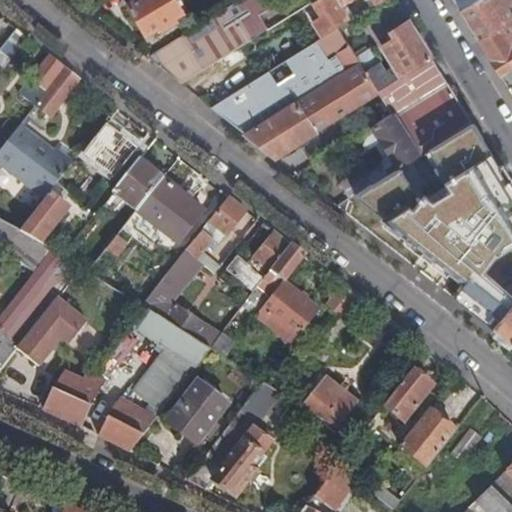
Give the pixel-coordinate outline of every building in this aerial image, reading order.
[(123,0),(146,36),(183,13),(175,0),(123,0)] [(258,15),(248,0),(242,0),(152,57),(183,82),(268,29),(258,15)] [(266,0),(248,0),(258,15),(271,7),(266,0)] [(363,0),(368,7),(379,0),(314,0),(311,2),(320,15),(312,21),(322,37),(338,26),(350,19),(342,5),(349,0),(363,0)] [(480,0),(451,0),(460,13),(480,0)] [(500,77),(511,69),(511,0),(480,0),(460,13),(500,77)] [(402,75),(431,57),(407,19),(389,31),(392,37),(382,43),(402,75)] [(322,37),(308,45),(319,63),(348,43),(338,26),(322,37)] [(13,58),(30,38),(19,29),(3,49),(13,58)] [(212,105),(275,156),(350,109),(363,101),(377,122),(392,112),(378,90),(354,53),(348,43),(319,63),(308,45),(212,105)] [(354,53),(378,90),(392,82),(368,45),(354,53)] [(3,49),(0,52),(0,63),(5,68),(13,58),(3,49)] [(38,104),(67,67),(51,55),(21,92),(38,104)] [(418,153),(439,141),(471,122),(431,57),(402,75),(392,82),(378,90),(392,112),(418,153)] [(52,116),(82,79),(67,67),(38,104),(52,116)] [(363,101),(350,109),(364,131),(373,124),(377,122),(363,101)] [(400,165),(418,153),(392,112),(377,122),(373,124),(400,165)] [(102,121),(77,155),(110,180),(131,152),(120,144),(125,138),(102,121)] [(455,167),(487,147),(471,122),(439,141),(455,167)] [(0,151),(0,164),(45,199),(50,192),(57,183),(77,155),(60,141),(52,151),(41,142),(43,141),(22,124),(0,151)] [(364,131),(358,134),(368,150),(377,144),(385,157),(381,160),(382,162),(384,161),(391,170),(400,165),(373,124),(364,131)] [(464,181),(471,193),(504,174),(487,147),(455,167),(464,181)] [(110,193),(136,212),(163,177),(164,175),(138,155),(110,193)] [(340,181),(349,196),(371,182),(391,170),(384,161),(382,162),(370,170),(366,165),(340,181)] [(453,188),(464,181),(455,167),(444,173),(453,188)] [(511,186),(504,174),(471,193),(476,200),(483,211),(492,226),(511,214),(511,186)] [(163,177),(136,212),(147,221),(139,231),(149,239),(158,229),(180,246),(206,212),(163,177)] [(349,196),(335,204),(360,223),(396,202),(392,197),(384,202),(371,182),(349,196)] [(22,231),(36,239),(42,242),(68,205),(50,192),(45,199),(22,231)] [(229,238),(251,211),(232,196),(189,251),(207,266),(213,258),(205,252),(222,231),(229,238)] [(401,205),(398,200),(396,202),(360,223),(386,243),(412,228),(395,210),(401,205)] [(462,210),(468,220),(483,211),(476,200),(462,210)] [(492,226),(483,211),(468,220),(405,259),(419,270),(492,226)] [(511,214),(492,226),(419,270),(453,295),(493,327),(511,304),(511,289),(509,286),(511,284),(511,214)] [(0,257),(7,248),(22,231),(1,220),(0,221),(0,257)] [(29,282),(0,320),(0,368),(19,345),(60,294),(82,266),(64,255),(42,242),(36,239),(22,231),(7,248),(37,273),(29,282)] [(294,245),(277,232),(253,262),(258,266),(255,269),(241,258),(232,270),(259,290),(294,245)] [(124,246),(115,239),(107,250),(116,257),(124,246)] [(289,283),(309,257),(294,245),(259,290),(251,300),(244,309),(251,315),(255,310),(263,316),(289,283)] [(197,262),(187,254),(163,284),(171,290),(174,292),(197,262)] [(207,266),(217,273),(223,266),(213,258),(207,266)] [(259,290),(232,270),(225,279),(251,300),(259,290)] [(263,316),(260,321),(269,329),(274,324),(296,341),(322,309),(289,283),(263,316)] [(163,284),(154,296),(163,301),(171,290),(163,284)] [(346,314),(359,297),(343,285),(329,301),(346,314)] [(90,318),(60,294),(19,345),(41,361),(63,334),(71,341),(90,318)] [(176,326),(212,349),(221,338),(207,328),(209,324),(178,304),(174,308),(163,301),(154,296),(147,305),(145,306),(148,308),(176,326)] [(355,329),(372,308),(359,297),(346,314),(342,319),(355,329)] [(511,304),(493,327),(511,342),(511,304)] [(240,314),(232,325),(237,329),(245,318),(240,314)] [(355,329),(342,319),(325,341),(337,350),(355,329)] [(180,356),(198,368),(212,349),(176,326),(162,343),(168,348),(180,356)] [(212,349),(229,360),(239,347),(223,335),(221,338),(212,349)] [(180,356),(168,348),(134,392),(150,404),(146,409),(161,416),(164,412),(176,396),(198,368),(180,356)] [(82,426),(105,381),(95,375),(86,369),(85,372),(81,378),(73,373),(67,370),(46,409),(82,426)] [(415,371),(385,408),(405,424),(434,386),(415,371)] [(303,409),(326,378),(322,375),(298,406),(303,409)] [(326,378),(303,409),(337,431),(358,403),(326,378)] [(200,445),(230,407),(201,384),(171,421),(200,445)] [(259,429),(284,397),(282,395),(265,384),(230,427),(247,440),(257,428),(259,429)] [(133,452),(161,416),(146,409),(122,397),(112,408),(97,434),(133,452)] [(401,447),(429,469),(458,432),(430,410),(401,447)] [(247,440),(230,427),(188,480),(208,490),(216,480),(237,497),(269,457),(265,454),(274,442),(259,429),(257,428),(247,440)] [(357,444),(356,445),(369,454),(380,439),(368,429),(357,444)] [(356,445),(336,470),(350,481),(369,454),(356,445)] [(429,469),(401,447),(391,460),(419,482),(429,469)] [(350,481),(336,470),(315,498),(331,511),(354,484),(350,481)] [(395,511),(402,503),(374,481),(366,493),(391,511),(395,511)] [(507,493),(497,483),(492,489),(511,507),(511,493),(510,491),(507,493)] [(511,511),(511,507),(492,489),(475,504),(483,511),(511,511)]
